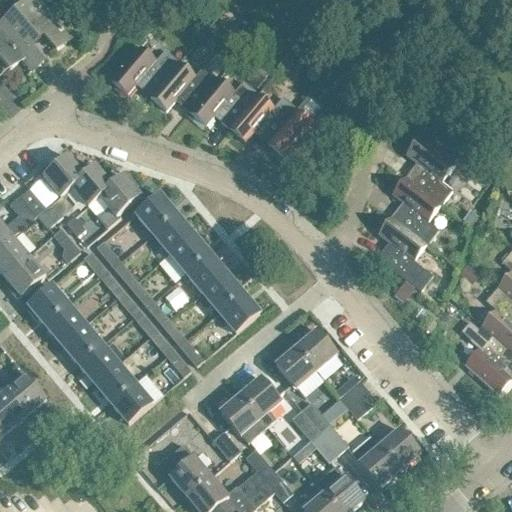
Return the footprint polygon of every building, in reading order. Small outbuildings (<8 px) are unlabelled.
[(70,41),(35,0),(32,0),(19,11),(0,27),(0,33),(23,61),(33,73),(43,64),(28,45),(41,34),(57,53),(70,41)] [(23,61),(0,33),(0,60),(10,72),(23,61)] [(216,75),(242,52),(231,41),(206,64),(216,75)] [(157,64),(140,50),(111,84),(127,98),(137,86),(151,98),(180,67),(166,54),(157,64)] [(196,81),(180,67),(151,98),(150,100),(167,114),(177,102),(191,114),(219,82),(205,70),(196,81)] [(261,93),(269,84),(266,81),(256,72),(247,82),(257,91),(258,90),(261,93)] [(219,82),(191,114),(189,116),(206,130),(216,118),(223,123),(221,125),(229,132),(259,98),(244,85),(235,96),(219,82)] [(275,111),(259,98),(229,132),(245,145),(255,133),(269,145),(298,113),(284,101),(275,111)] [(298,113),(269,145),(268,147),(284,161),(294,149),(308,161),(307,162),(308,163),(337,129),(322,117),(314,126),(298,113)] [(19,151),(34,160),(40,150),(25,141),(19,151)] [(441,208),(452,194),(442,186),(455,168),(435,153),(419,141),(406,158),(418,168),(407,182),(441,208)] [(142,159),(126,173),(142,191),(158,178),(142,159)] [(61,201),(72,192),(71,191),(85,179),(68,160),(56,170),(44,180),(43,181),(56,196),(61,201)] [(44,180),(56,170),(51,164),(39,175),(44,180)] [(89,211),(99,202),(98,201),(113,189),(112,189),(96,169),(85,179),(71,191),(72,192),(89,211)] [(108,232),(120,221),(118,218),(126,212),(141,199),(124,179),(112,189),(113,189),(98,201),(99,202),(107,211),(97,220),(108,232)] [(427,248),(439,233),(428,225),(441,208),(407,182),(405,181),(392,198),(404,208),(393,222),(427,248)] [(37,220),(44,214),(46,212),(29,193),(20,200),(37,220)] [(153,238),(177,218),(160,199),(145,212),(136,219),(153,238)] [(0,251),(13,240),(37,220),(20,200),(10,209),(18,219),(5,231),(0,225),(0,251)] [(63,220),(52,207),(46,213),(46,212),(44,214),(56,227),(63,220)] [(37,220),(48,233),(56,227),(44,214),(37,220)] [(169,258),(193,238),(177,218),(153,238),(169,258)] [(421,295),(433,279),(415,264),(427,248),(393,222),(391,220),(378,238),(389,246),(377,261),(421,295)] [(78,240),(86,234),(75,221),(67,227),(78,240)] [(64,252),(71,246),(72,246),(61,232),(53,239),(64,252)] [(186,278),(210,258),(193,238),(169,258),(186,278)] [(0,276),(4,281),(29,260),(13,240),(0,251),(0,276)] [(114,271),(121,265),(104,246),(97,251),(114,271)] [(511,254),(503,265),(511,273),(511,275),(498,291),(511,303),(511,254)] [(101,282),(108,276),(91,256),(84,262),(101,282)] [(203,298),(227,278),(210,258),(186,278),(203,298)] [(46,280),(29,260),(4,281),(12,291),(9,293),(16,301),(19,299),(20,301),(36,288),(46,280)] [(130,291),(137,285),(121,265),(114,271),(130,291)] [(118,302),(125,296),(108,276),(101,282),(118,302)] [(219,317),(243,297),(227,278),(203,298),(219,317)] [(279,279),(269,286),(280,301),(290,294),(279,279)] [(403,305),(414,291),(405,284),(394,298),(403,305)] [(147,311),(154,305),(137,285),(130,291),(147,311)] [(45,329),(69,309),(53,290),(44,297),(28,310),(45,329)] [(511,303),(498,291),(486,305),(496,314),(481,330),(511,357),(511,303)] [(134,322),(141,316),(125,296),(118,302),(134,322)] [(236,337),(260,317),(243,297),(219,317),(236,337)] [(164,331),(171,325),(154,305),(147,311),(164,331)] [(62,349),(86,329),(69,309),(45,329),(62,349)] [(151,341),(158,335),(141,316),(134,322),(141,330),(138,333),(144,342),(149,339),(151,341)] [(164,331),(180,350),(187,345),(183,339),(171,325),(164,331)] [(479,333),(470,325),(461,335),(470,343),(469,344),(479,353),(465,369),(499,399),(511,383),(511,381),(501,372),(511,359),(511,357),(481,330),(479,333)] [(78,369),(102,349),(86,329),(62,349),(78,369)] [(303,339),(305,344),(296,351),(317,376),(337,359),(317,334),(315,336),(310,333),(303,339)] [(168,361),(174,355),(158,335),(151,341),(168,361)] [(197,370),(204,364),(187,345),(180,350),(197,370)] [(95,388),(119,368),(102,349),(78,369),(95,388)] [(297,393),(317,376),(296,351),(276,369),(289,384),(297,393)] [(184,381),(191,375),(174,355),(168,361),(184,381)] [(112,408),(135,388),(119,368),(95,388),(112,408)] [(135,388),(112,408),(128,428),(164,398),(147,378),(135,388)] [(26,421),(46,404),(25,379),(5,396),(26,421)] [(267,430),(276,423),(270,415),(281,406),(261,382),(241,399),(267,430)] [(348,413),(369,396),(360,385),(339,402),(348,413)] [(0,429),(6,438),(26,421),(5,396),(0,400),(0,429)] [(358,423),(362,419),(378,406),(369,396),(348,413),(358,423)] [(259,438),(267,430),(241,399),(220,416),(241,440),(242,439),(248,447),(259,438)] [(320,436),(330,428),(311,406),(302,414),(320,436)] [(310,445),(320,436),(302,414),(292,423),(310,445)] [(339,458),(349,450),(330,428),(320,436),(339,458)] [(400,474),(420,457),(400,433),(385,446),(380,450),(400,474)] [(268,454),(278,447),(270,435),(259,443),(268,454)] [(230,465),(241,456),(237,451),(224,436),(213,445),(226,460),(230,465)] [(329,467),(339,458),(320,436),(310,445),(329,467)] [(380,492),(400,474),(380,450),(371,440),(351,457),(359,467),(367,476),(380,492)] [(274,476),(256,454),(246,462),(257,475),(258,475),(265,484),(274,476)] [(187,502),(212,481),(195,460),(170,481),(187,502)] [(343,480),(335,471),(315,487),(324,497),(336,511),(355,511),(365,504),(352,489),(344,480),(343,480)] [(234,511),(266,485),(265,484),(258,475),(257,475),(238,491),(227,500),(212,481),(187,502),(195,511),(234,511)] [(283,506),(293,497),(274,476),(265,484),(266,485),(275,496),(283,506)] [(256,511),(275,496),(266,485),(234,511),(256,511)] [(336,511),(324,497),(306,511),(336,511)]
